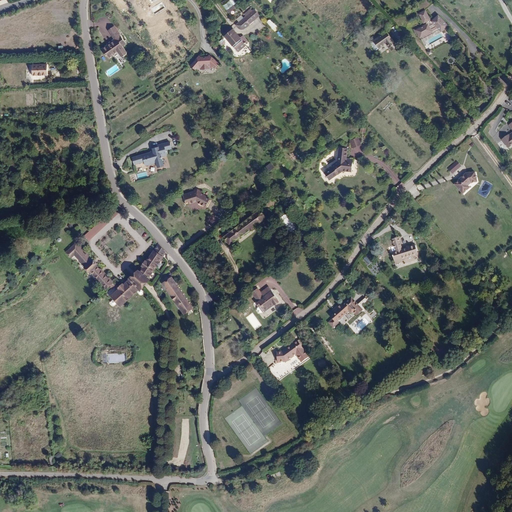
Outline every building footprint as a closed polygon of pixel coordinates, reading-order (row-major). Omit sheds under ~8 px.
[(232,0),(225,0),(221,4),(227,11),(236,4),(232,0)] [(430,21),(425,12),(433,5),(428,0),(426,0),(418,9),(420,14),(419,15),(424,24),(425,23),(427,25),(418,30),(418,28),(413,30),(415,35),(417,34),(420,38),(431,32),(431,31),(436,28),(441,32),(447,27),(438,17),(432,22),(432,23),(431,23),(429,21),(430,21)] [(239,22),(244,28),(259,16),(254,10),(253,11),(250,8),(244,14),(246,16),(239,22)] [(270,19),(267,22),(275,31),(278,28),(270,19)] [(224,36),(233,30),(231,27),(223,34),(224,36)] [(114,28),(108,31),(113,38),(119,35),(114,28)] [(240,46),(242,48),(247,44),(245,42),(247,41),(242,36),(240,38),(233,30),(224,36),(236,50),(240,46)] [(389,48),(395,43),(386,31),(373,41),(379,49),(386,44),(389,48)] [(115,41),(101,50),(107,59),(109,60),(112,57),(113,56),(118,52),(119,53),(124,49),(122,47),(126,44),(119,35),(113,38),(113,39),(115,41)] [(375,51),(379,49),(373,41),(369,43),(375,51)] [(207,58),(204,58),(201,59),(199,57),(191,67),(195,70),(197,68),(200,70),(211,68),(213,66),(215,68),(219,63),(209,55),(207,58)] [(50,56),(36,57),(36,67),(51,67),(50,56)] [(511,122),(509,125),(511,130),(511,132),(502,140),(508,148),(511,145),(511,122)] [(350,139),(352,149),(354,148),(355,153),(362,151),(359,137),(350,139)] [(162,153),(168,152),(166,146),(149,150),(150,154),(148,155),(129,160),(131,167),(141,164),(142,168),(153,165),(154,170),(160,169),(157,160),(163,158),(162,153)] [(326,172),(328,175),(346,161),(347,148),(339,147),(337,161),(332,165),(333,167),(326,172)] [(457,160),(451,164),(455,170),(461,166),(457,160)] [(346,161),(328,175),(331,179),(338,174),(338,175),(343,171),(352,172),(353,163),(346,162),(346,161)] [(269,172),(275,168),(270,163),(265,167),(269,172)] [(459,180),(454,184),(461,193),(463,193),(468,189),(468,187),(467,185),(470,183),(477,182),(475,172),(470,173),(470,172),(466,173),(458,179),(459,180)] [(206,207),(208,204),(210,200),(205,197),(206,196),(199,193),(198,191),(183,196),(186,203),(189,202),(189,204),(196,202),(198,203),(198,204),(198,205),(199,205),(200,206),(201,206),(201,207),(202,207),(203,207),(204,207),(205,206),(206,207)] [(89,240),(118,214),(113,209),(84,235),(89,240)] [(229,245),(265,218),(259,210),(223,237),(229,245)] [(399,237),(392,239),(395,249),(396,251),(392,253),(395,264),(402,262),(401,259),(411,256),(415,254),(414,251),(412,245),(408,246),(409,247),(406,248),(401,250),(401,248),(402,247),(399,237)] [(79,244),(70,252),(74,256),(77,254),(88,266),(87,267),(91,272),(93,272),(107,288),(113,283),(79,244)] [(166,256),(158,250),(142,271),(141,270),(121,288),(114,294),(122,304),(142,287),(143,287),(151,280),(152,278),(151,278),(166,256)] [(363,259),(367,265),(372,261),(368,255),(363,259)] [(189,300),(182,289),(176,279),(168,285),(187,314),(195,309),(193,305),(197,302),(194,297),(189,300)] [(192,290),(182,289),(189,300),(194,297),(192,290)] [(261,306),(265,311),(273,304),(274,306),(275,305),(276,305),(278,304),(278,303),(279,302),(278,301),(279,300),(272,291),(263,297),(258,289),(251,293),(258,302),(256,303),(259,308),(261,306)] [(342,306),(340,304),(332,311),(334,313),(330,317),(335,321),(330,325),(335,330),(340,325),(338,324),(351,313),(351,314),(353,312),(357,316),(363,311),(371,304),(365,298),(357,305),(351,298),(342,306)] [(289,347),(284,348),(285,358),(293,356),(299,365),(316,352),(313,348),(315,347),(312,343),(310,344),(305,336),(289,347)]
